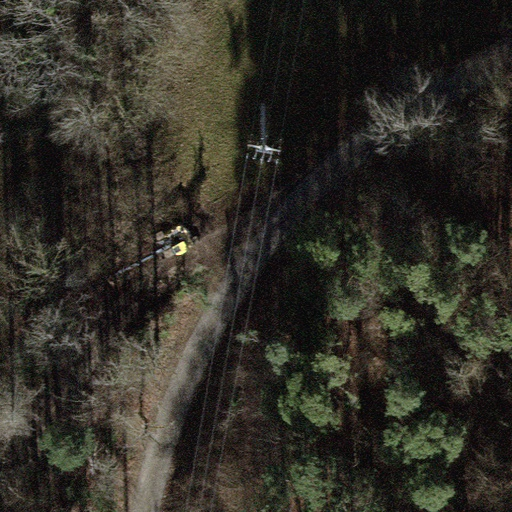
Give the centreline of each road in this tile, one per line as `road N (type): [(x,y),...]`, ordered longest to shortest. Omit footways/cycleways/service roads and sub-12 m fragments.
road 1 (track): [(511,52),(262,198),(151,282),(53,403),(1,511)]
road 2 (track): [(262,198),(157,466),(148,511)]
